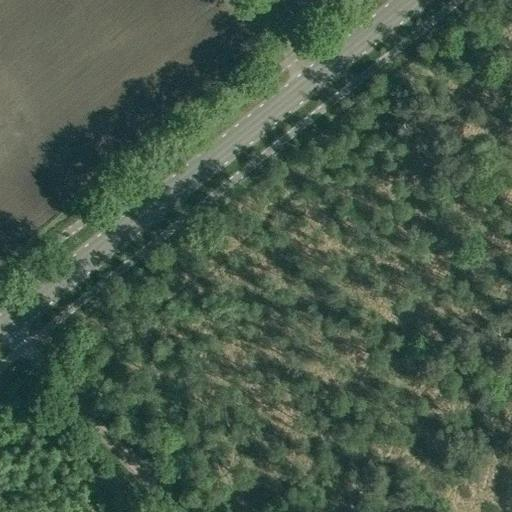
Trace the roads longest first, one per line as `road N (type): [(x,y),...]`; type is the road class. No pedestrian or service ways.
road 1 (unknown): [(511,54),(82,409),(0,449)]
road 2 (tertiary): [(0,327),(412,0)]
road 3 (track): [(2,325),(177,511)]
